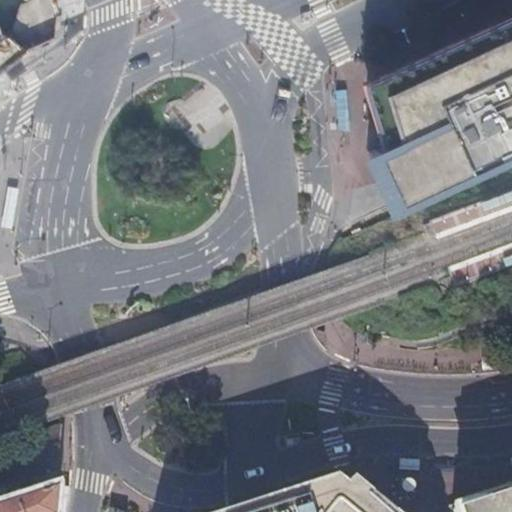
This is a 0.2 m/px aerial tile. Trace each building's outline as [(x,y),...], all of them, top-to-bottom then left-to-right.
[(511,11),(359,82),(387,143),(368,152),(392,205),(511,150),(511,11)] [(57,472),(60,429),(51,429),(0,461),(0,487),(13,484),(29,479),(57,472)] [(395,511),(349,473),(349,474),(345,478),(335,469),(295,481),(305,511),(395,511)] [(55,486),(57,473),(29,481),(33,496),(54,490),(55,486)] [(511,511),(511,478),(454,497),(455,501),(458,511),(511,511)] [(29,479),(13,484),(18,500),(33,496),(29,481),(29,479)] [(277,487),(284,511),(305,511),(295,481),(277,487)] [(284,511),(277,487),(253,495),(220,506),(221,511),(284,511)] [(33,496),(18,500),(0,506),(0,511),(50,511),(54,490),(33,496)] [(458,511),(455,501),(421,511),(458,511)]
